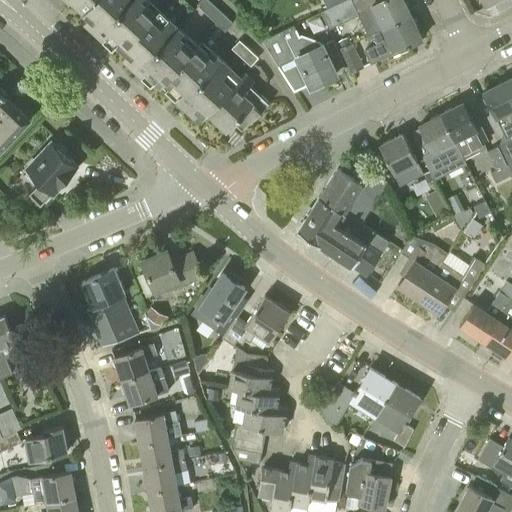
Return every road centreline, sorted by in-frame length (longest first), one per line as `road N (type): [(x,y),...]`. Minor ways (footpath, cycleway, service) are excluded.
road 1 (unclassified): [(471,53),(208,191)]
road 2 (tertiary): [(208,191),(0,1)]
road 3 (residential): [(111,511),(99,435),(33,260)]
road 4 (residential): [(33,260),(208,191)]
road 5 (tertiary): [(348,298),(208,191)]
road 6 (unclassified): [(336,431),(307,419),(299,390),(348,298)]
road 7 (tertiary): [(470,383),(348,298)]
road 8 (residential): [(407,511),(470,383)]
